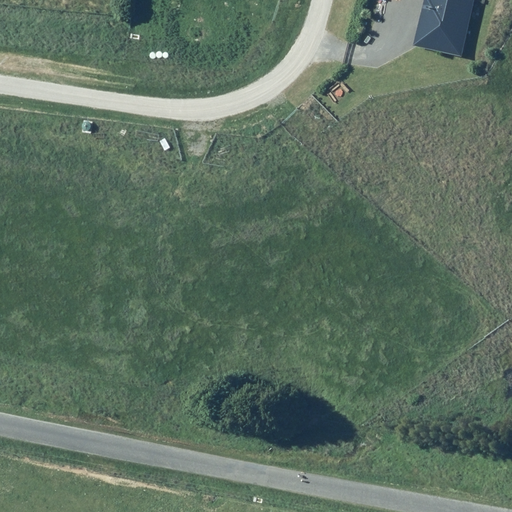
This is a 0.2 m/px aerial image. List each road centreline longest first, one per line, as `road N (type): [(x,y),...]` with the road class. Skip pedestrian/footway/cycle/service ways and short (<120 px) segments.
road 1 (unclassified): [(0,424),(421,511)]
road 2 (unclassified): [(0,84),(194,109),(231,102),(285,73),(304,49),(322,0)]
